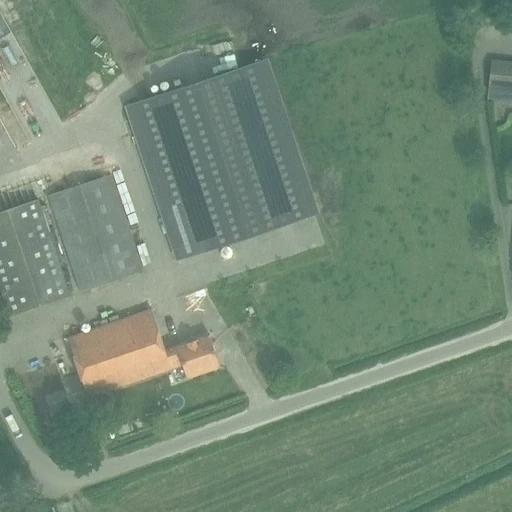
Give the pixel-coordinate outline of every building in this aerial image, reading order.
[(31,60),(2,74),(16,103),(45,89),(31,60)] [(130,106),(181,259),(192,256),(315,215),(264,61),(130,106)] [(511,64),(492,62),(489,86),(511,88),(511,64)] [(35,128),(61,119),(52,94),(27,102),(35,128)] [(82,292),(143,272),(110,175),(50,195),(82,292)] [(70,296),(38,199),(0,212),(0,287),(10,316),(70,296)] [(165,351),(152,310),(68,338),(88,398),(183,365),(187,378),(220,367),(210,336),(165,351)]
